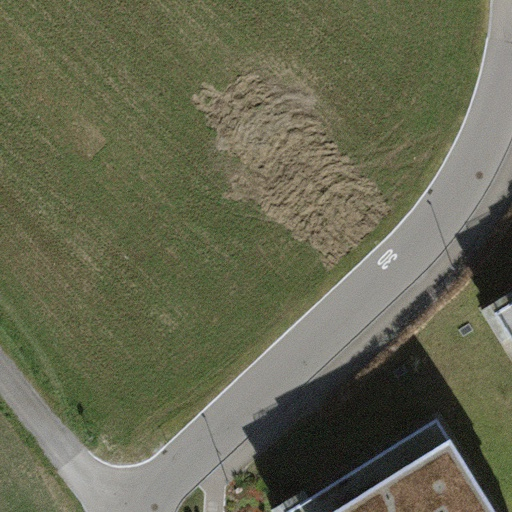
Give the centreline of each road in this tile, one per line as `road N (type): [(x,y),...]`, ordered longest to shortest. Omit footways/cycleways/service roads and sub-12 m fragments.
road 1 (residential): [(511,52),(428,235),(187,458),(154,511)]
road 2 (unclassified): [(110,511),(0,367)]
